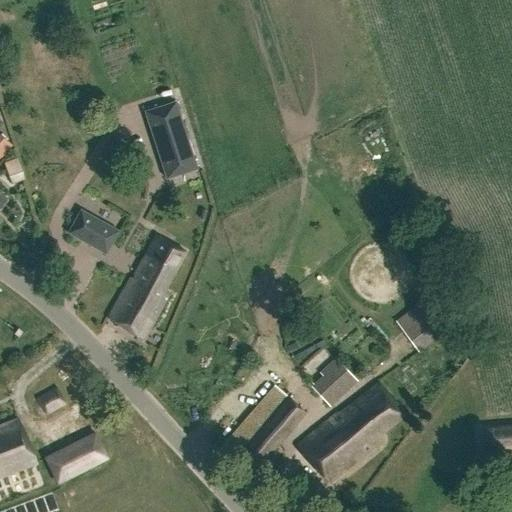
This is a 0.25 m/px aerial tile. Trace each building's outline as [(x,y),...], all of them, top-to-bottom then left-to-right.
[(122,111),(175,98),(165,59),(118,70),(108,31),(116,30),(113,16),(99,19),(122,111)] [(175,102),(144,112),(166,179),(196,169),(175,102)] [(24,180),(15,155),(2,160),(11,184),(24,180)] [(118,231),(80,210),(67,233),(105,254),(118,231)] [(185,257),(158,241),(135,282),(132,281),(110,321),(144,341),(169,296),(164,293),(185,257)] [(448,329),(428,300),(395,323),(416,352),(448,329)] [(352,374),(336,357),(308,384),(324,401),(352,374)] [(306,412),(273,384),(221,445),(254,473),(306,412)] [(405,417),(380,386),(341,417),(340,415),(299,448),(331,487),(377,449),(373,444),(405,417)] [(63,405),(53,389),(36,399),(45,415),(63,405)] [(0,478),(36,465),(19,421),(0,428),(0,478)] [(511,451),(511,424),(486,426),(488,453),(511,451)] [(105,459),(92,434),(44,459),(56,483),(105,459)]
